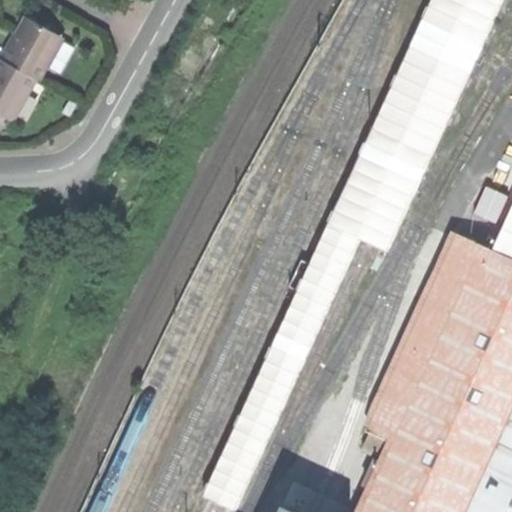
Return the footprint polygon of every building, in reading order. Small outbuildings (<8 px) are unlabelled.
[(425,0),(199,492),(218,501),(234,508),(359,236),(371,241),(384,248),(499,0),(425,0)] [(33,77),(37,79),(60,37),(27,19),(15,40),(4,61),(33,77)] [(0,115),(9,120),(33,77),(4,61),(0,59),(0,115)] [(454,235),(409,333),(436,345),(481,248),(454,235)] [(370,489),(359,511),(511,511),(511,261),(481,248),(436,345),(392,441),(384,459),(382,463),(370,489)] [(369,430),(392,441),(436,345),(409,333),(365,429),(369,430)] [(361,449),(384,459),(392,441),(369,430),(361,449)] [(362,485),(370,489),(382,463),(374,460),(362,485)]
